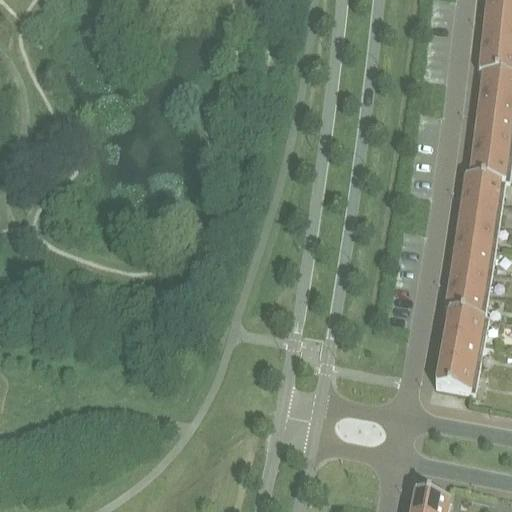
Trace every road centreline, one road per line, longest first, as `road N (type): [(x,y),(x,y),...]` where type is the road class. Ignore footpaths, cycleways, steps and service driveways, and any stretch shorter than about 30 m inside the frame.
road 1 (tertiary): [(316,421),(380,0)]
road 2 (residential): [(405,420),(463,0)]
road 3 (tertiary): [(341,0),(282,411)]
